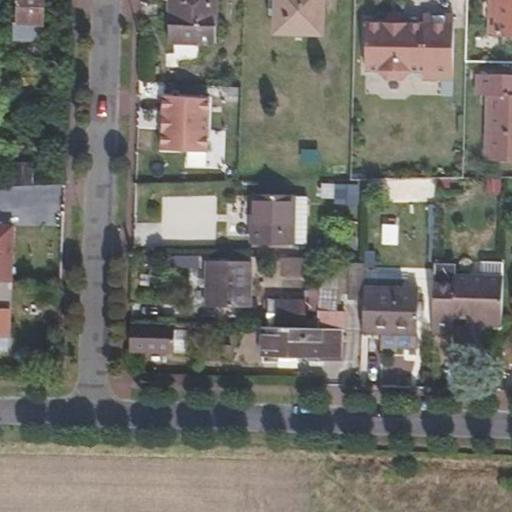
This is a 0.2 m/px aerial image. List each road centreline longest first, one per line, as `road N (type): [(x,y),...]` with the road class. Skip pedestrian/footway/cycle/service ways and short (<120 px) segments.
road 1 (residential): [(89,410),(511,422)]
road 2 (residential): [(89,410),(104,0)]
